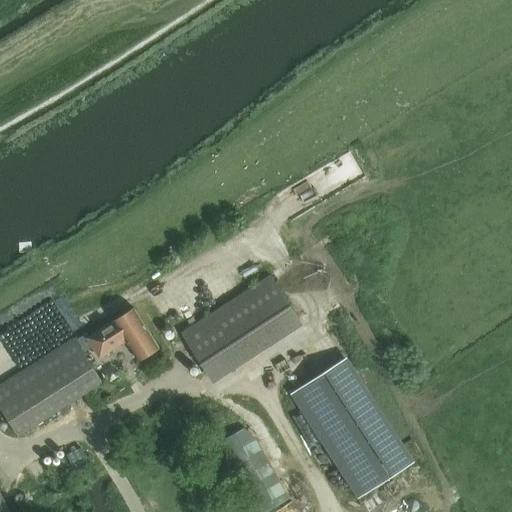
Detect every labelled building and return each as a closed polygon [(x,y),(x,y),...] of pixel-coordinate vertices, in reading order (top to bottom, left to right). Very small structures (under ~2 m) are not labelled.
[(181,334),(209,377),(299,318),(271,275),(181,334)] [(169,286),(154,297),(168,316),(183,304),(169,286)] [(139,362),(159,349),(134,308),(87,338),(100,359),(126,342),(139,362)] [(84,335),(77,340),(85,353),(92,348),(84,335)] [(0,408),(19,437),(103,383),(74,338),(0,385),(0,408)] [(0,366),(12,359),(0,341),(0,366)] [(344,360),(293,393),(361,497),(412,464),(344,360)] [(220,443),(258,511),(265,511),(290,498),(265,454),(256,439),(255,440),(247,427),(220,443)] [(81,448),(67,455),(75,472),(89,465),(81,448)] [(0,511),(10,511),(0,493),(0,511)]
